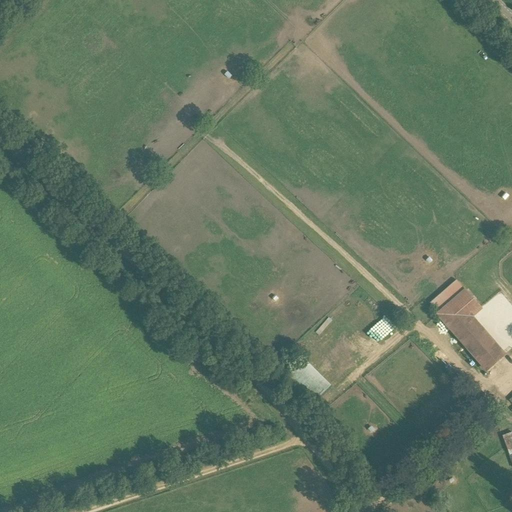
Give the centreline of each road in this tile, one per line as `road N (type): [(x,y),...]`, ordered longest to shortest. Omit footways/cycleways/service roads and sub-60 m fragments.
road 1 (track): [(0,144),(306,434)]
road 2 (track): [(72,511),(306,434)]
